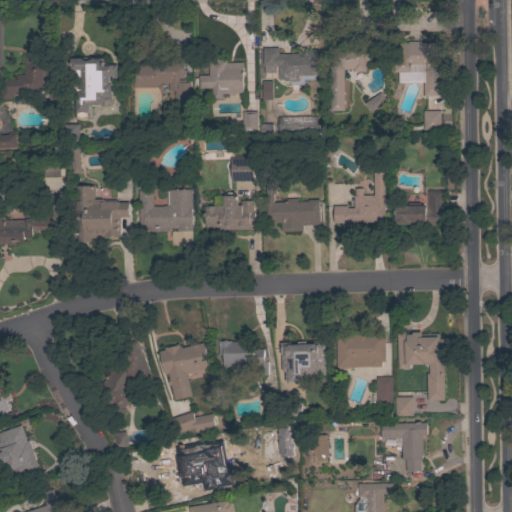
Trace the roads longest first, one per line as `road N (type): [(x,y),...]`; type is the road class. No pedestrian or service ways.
road 1 (tertiary): [(468,0),(472,511)]
road 2 (residential): [(500,276),(148,291),(0,331)]
road 3 (tertiary): [(500,511),(496,25)]
road 4 (residential): [(122,511),(28,323)]
